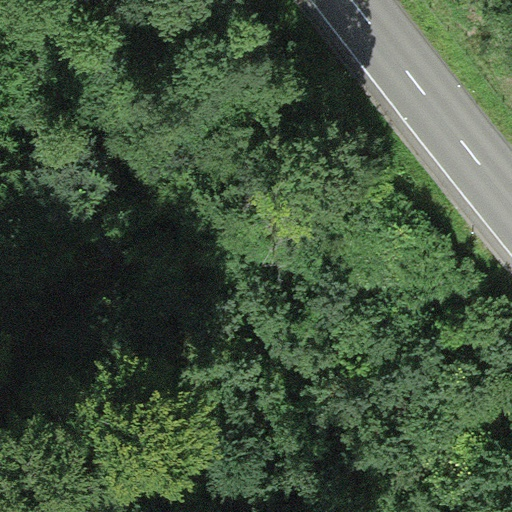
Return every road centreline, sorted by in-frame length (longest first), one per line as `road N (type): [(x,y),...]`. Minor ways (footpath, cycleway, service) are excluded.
road 1 (track): [(11,0),(372,511)]
road 2 (tertiary): [(361,0),(511,188)]
